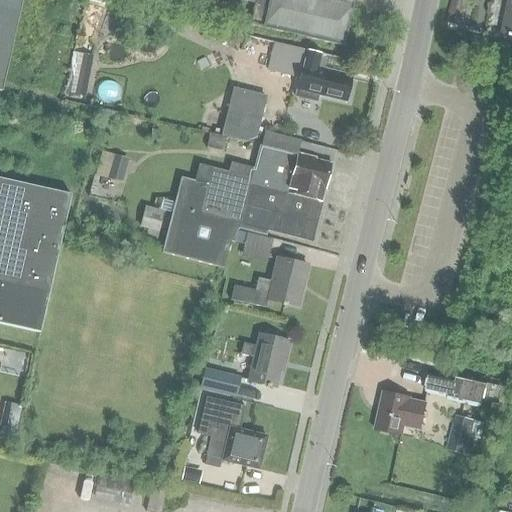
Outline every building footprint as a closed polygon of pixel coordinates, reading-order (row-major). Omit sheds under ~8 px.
[(0,0),(0,91),(0,92),(20,0),(240,0),(253,3),(249,24),(246,23),(245,25),(345,48),(345,46),(342,45),(352,0),(0,0)] [(511,0),(508,0),(501,34),(509,35),(508,36),(511,36),(511,0)] [(214,17),(233,22),(235,12),(217,8),(214,17)] [(283,74),(297,77),(294,98),(316,103),(318,94),(345,100),(350,77),(321,70),(316,69),(320,54),(305,51),(305,50),(273,42),(267,67),(283,71),(283,74)] [(77,55),(69,96),(81,98),(89,57),(77,55)] [(229,109),(222,136),(245,142),(254,139),(260,117),(229,109)] [(228,173),(210,169),(198,166),(194,182),(180,178),(161,253),(222,268),(229,242),(233,243),(237,229),(265,236),(267,230),(308,241),(311,242),(311,240),(310,240),(320,203),(321,200),(320,200),(323,190),(325,190),(326,187),(324,187),(329,167),(330,167),(331,164),(328,163),(328,164),(314,160),(314,158),(297,154),(296,156),(258,146),(253,169),(230,163),(228,173)] [(106,178),(120,183),(127,160),(113,156),(106,178)] [(0,324),(39,333),(70,195),(0,179),(0,324)] [(272,239),(246,233),(246,234),(243,247),(242,248),(268,255),(272,239)] [(232,291),(229,302),(265,310),(267,301),(281,304),(281,305),(285,306),(285,305),(296,307),(306,265),(276,259),(270,284),(259,281),(255,295),(232,291)] [(284,360),(288,342),(258,335),(256,347),(242,344),(239,355),(253,358),(248,382),(265,386),(265,387),(268,388),(269,387),(274,388),(278,371),(276,371),(279,359),(284,360)] [(237,395),(245,372),(220,364),(213,388),(237,395)] [(446,396),(446,399),(480,407),(486,384),(455,377),(454,382),(429,376),(425,392),(446,396)] [(419,430),(425,404),(408,400),(409,398),(382,392),(374,430),(400,436),(403,426),(419,430)] [(205,398),(196,435),(209,438),(205,456),(206,456),(221,460),(220,461),(229,463),(258,470),(266,437),(238,430),(244,407),(205,398)] [(4,432),(19,435),(24,405),(10,402),(4,432)] [(457,417),(453,437),(469,440),(474,420),(457,417)] [(183,469),(180,482),(192,485),(195,471),(183,469)] [(92,499),(128,506),(132,483),(97,476),(92,499)] [(144,511),(159,511),(164,492),(150,489),(144,511)]
